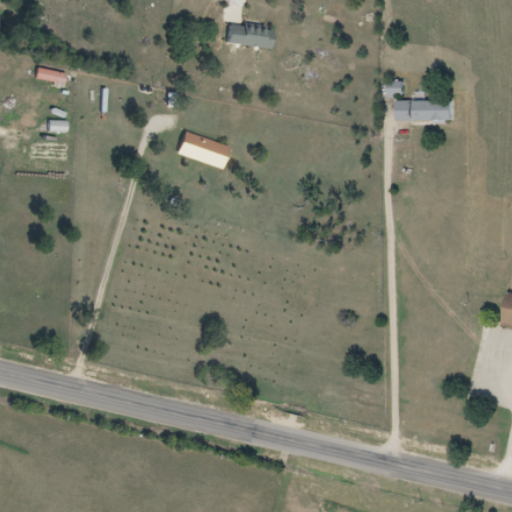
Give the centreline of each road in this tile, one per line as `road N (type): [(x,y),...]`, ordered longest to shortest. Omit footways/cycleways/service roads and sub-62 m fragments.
road 1 (secondary): [(511,493),(0,374)]
road 2 (residential): [(396,467),(387,114)]
